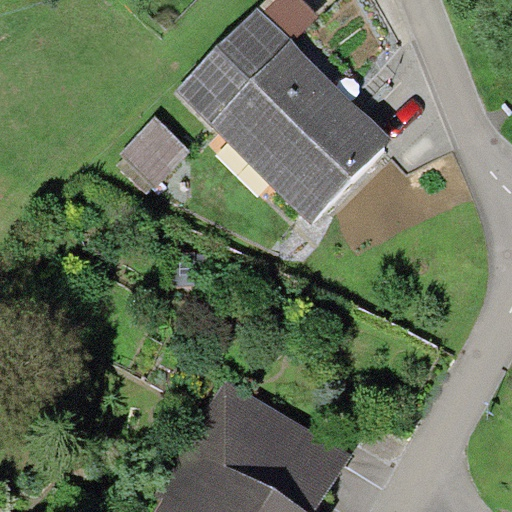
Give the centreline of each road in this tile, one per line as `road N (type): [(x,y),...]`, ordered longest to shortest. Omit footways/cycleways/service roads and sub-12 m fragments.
road 1 (residential): [(511,276),(386,511)]
road 2 (residential): [(409,0),(446,101),(511,195)]
